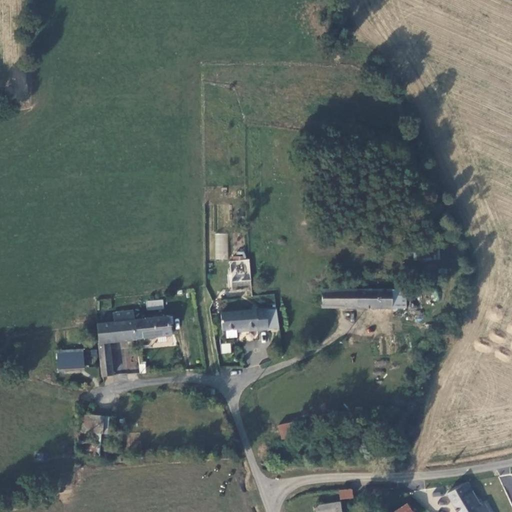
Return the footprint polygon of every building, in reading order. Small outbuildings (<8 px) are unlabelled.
[(227,260),(228,234),(215,233),(214,259),(227,260)] [(439,259),(439,246),(414,246),(414,260),(439,259)] [(247,280),(246,256),(233,257),(234,280),(247,280)] [(406,308),(406,290),(322,289),(322,307),(406,308)] [(145,300),(146,310),(164,309),(163,299),(145,300)] [(244,331),(268,329),(268,326),(267,310),(267,309),(221,313),(222,330),(244,328),(244,331)] [(102,376),(113,375),(109,342),(137,339),(135,320),(134,310),(113,313),(114,323),(97,324),(102,376)] [(135,320),(137,339),(172,335),(170,316),(135,320)] [(230,342),(220,343),(221,353),(231,353),(230,342)] [(83,357),(84,368),(96,367),(95,356),(83,357)] [(84,368),(83,357),(62,358),(63,369),(84,368)] [(137,358),(121,361),(122,367),(114,369),(115,375),(139,371),(137,358)] [(319,428),(339,424),(336,411),(316,416),(319,428)] [(102,434),(104,416),(86,415),(85,433),(84,455),(100,456),(101,434),(102,434)] [(295,436),(291,422),(279,425),(282,439),(295,436)] [(447,493),(457,511),(489,511),(484,504),(480,506),(471,491),(467,494),(462,486),(447,493)] [(340,491),(341,499),(353,498),(352,489),(340,491)] [(315,506),(315,511),(341,511),(340,502),(315,506)]
